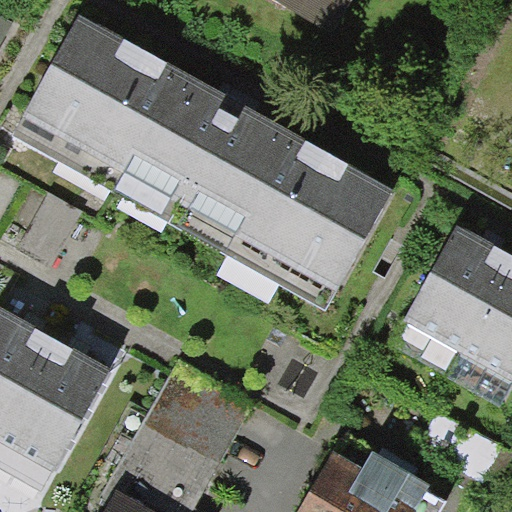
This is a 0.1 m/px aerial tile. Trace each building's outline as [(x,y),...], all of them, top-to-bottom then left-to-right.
[(266,0),(335,38),(356,0),(266,0)] [(328,307),(389,193),(76,28),(15,142),(328,307)] [(51,178),(19,238),(56,258),(88,199),(51,178)] [(507,402),(511,392),(511,258),(490,248),(454,230),(395,346),(507,402)] [(0,472),(43,496),(112,373),(75,352),(33,328),(2,311),(0,314),(0,472)] [(194,511),(256,405),(183,363),(119,472),(130,479),(110,511),(194,511)] [(309,511),(418,511),(429,491),(344,446),(309,511)]
